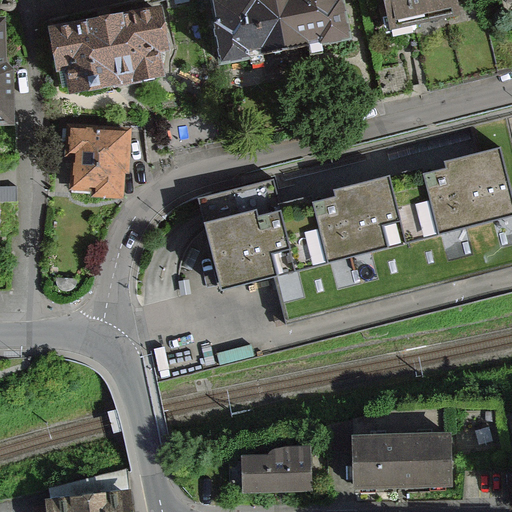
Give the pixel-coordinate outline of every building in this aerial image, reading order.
[(273,63),(342,52),(334,4),(329,4),(328,0),(282,0),(284,4),(254,9),(252,0),(207,8),(211,32),(204,33),(211,73),(273,63)] [(456,0),(388,0),(394,25),(459,11),(456,0)] [(511,0),(498,0),(501,13),(511,10),(511,0)] [(75,63),(79,90),(153,79),(150,63),(164,61),(157,14),(97,23),(96,18),(58,24),(64,64),(75,63)] [(0,123),(16,123),(15,67),(9,67),(8,17),(0,17),(0,123)] [(78,158),(76,188),(98,189),(97,192),(129,194),(133,130),(74,126),(72,157),(78,158)] [(445,172),(419,178),(432,234),(511,215),(511,213),(498,151),(443,163),(445,172)] [(196,198),(217,298),(293,282),(272,182),(196,198)] [(330,205),(304,211),(317,267),(398,248),(383,183),(328,196),(330,205)] [(354,428),(355,480),(454,479),(453,427),(354,428)] [(240,453),(241,485),(311,483),(310,442),(270,443),(270,452),(240,453)] [(132,511),(130,489),(49,497),(50,511),(132,511)]
